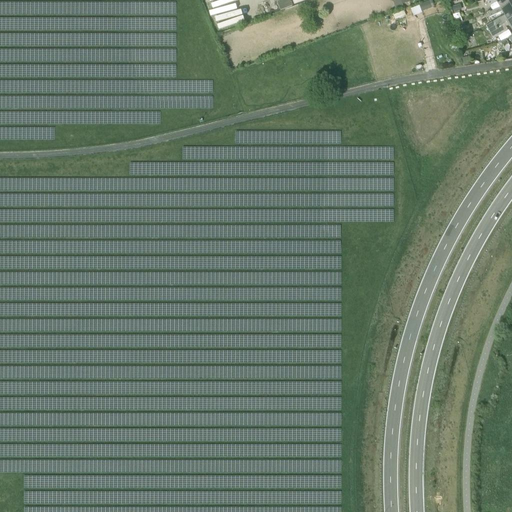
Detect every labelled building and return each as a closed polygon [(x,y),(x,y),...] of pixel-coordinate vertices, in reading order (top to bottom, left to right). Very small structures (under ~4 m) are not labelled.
[(277,0),(281,13),(295,10),(292,0),(277,0)] [(432,0),(419,5),(422,12),(435,7),(432,0)] [(493,22),(497,28),(511,19),(511,1),(508,5),(507,3),(500,7),(491,11),(490,10),(487,12),(490,18),(503,12),(505,16),(501,18),(493,22)] [(462,12),(460,4),(452,7),(454,14),(462,12)] [(458,30),(465,27),(463,23),(461,18),(459,19),(455,20),(457,25),(458,30)] [(476,25),(473,19),(467,22),(470,28),(476,25)] [(507,28),(509,27),(511,30),(511,19),(497,28),(493,22),(486,27),(494,41),(497,39),(496,38),(509,30),(507,28)] [(509,44),(506,39),(500,43),(503,47),(509,44)]
